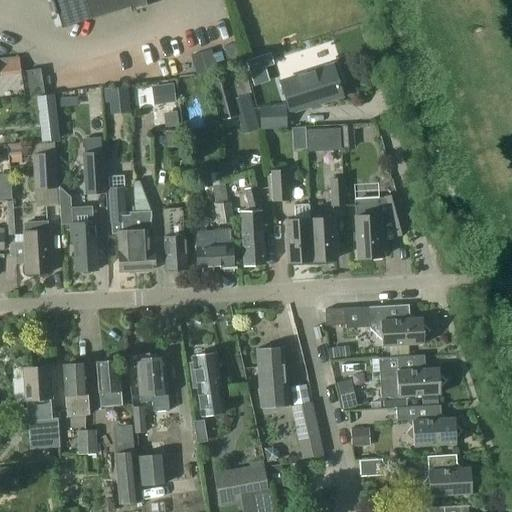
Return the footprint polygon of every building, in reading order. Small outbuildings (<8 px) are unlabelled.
[(233,43),(223,47),(230,67),(241,63),(233,43)] [(196,76),(217,69),(210,50),(190,56),(196,76)] [(332,65),(281,82),(290,112),(342,96),(332,65)] [(41,69),(27,71),(31,96),(46,93),(41,69)] [(212,84),(221,120),(237,116),(236,111),(253,107),(245,75),(212,84)] [(153,108),(153,110),(155,128),(178,124),(173,82),(133,87),(136,110),(153,108)] [(58,139),(53,93),(36,95),(41,141),(58,139)] [(286,105),(259,106),(260,129),(287,127),(286,105)] [(341,126),(342,147),(355,147),(354,125),(341,126)] [(324,144),(324,127),(306,128),(307,145),(324,144)] [(183,146),(182,130),(165,131),(167,147),(183,146)] [(80,140),(83,198),(104,196),(101,139),(80,140)] [(34,154),(36,188),(37,206),(58,205),(55,153),(34,154)] [(287,170),(271,171),(273,201),(289,200),(287,170)] [(214,205),(216,224),(230,223),(234,223),(231,202),(228,203),(225,184),(222,185),(220,172),(210,174),(215,205),(214,205)] [(120,272),(138,271),(137,219),(138,213),(130,213),(130,216),(126,216),(124,189),(123,176),(109,177),(112,222),(123,222),(123,233),(119,233),(120,252),(119,252),(120,272)] [(343,179),(331,179),(332,205),(344,205),(343,179)] [(250,211),(260,208),(255,187),(244,189),(250,211)] [(384,197),(385,199),(379,199),(354,200),(358,258),(382,257),(380,216),(389,214),(396,239),(408,236),(401,211),(396,194),(384,197)] [(288,262),(312,261),(310,219),(309,205),(293,206),(294,220),(286,220),(288,262)] [(185,237),(184,227),(183,207),(164,207),(165,239),(166,269),(187,268),(185,237)] [(261,210),(245,211),(241,211),(243,233),(242,233),(244,265),(265,264),(262,232),(261,218),(261,210)] [(138,219),(138,213),(137,219),(138,271),(155,270),(154,250),(153,250),(151,218),(138,219)] [(333,217),(310,219),(312,261),(336,259),(333,217)] [(23,224),(24,232),(24,243),(15,244),(16,263),(26,263),(26,274),(51,273),(48,222),(23,224)] [(97,270),(95,222),(71,224),(72,241),(74,241),(76,271),(81,271),(84,274),(90,274),(92,270),(97,270)] [(213,230),(214,236),(197,237),(198,247),(197,247),(198,267),(233,265),(232,245),(231,245),(230,236),(230,229),(213,230)] [(346,328),(370,326),(370,328),(381,339),(382,345),(424,342),(424,337),(430,329),(423,322),(423,317),(409,318),(408,304),(325,309),(326,325),(346,324),(346,328)] [(257,350),(259,384),(261,407),(287,405),(286,382),(283,348),(257,350)] [(197,387),(199,396),(202,416),(225,413),(222,393),(216,353),(193,357),(194,364),(191,365),(194,387),(197,387)] [(379,357),(380,372),(381,396),(398,395),(441,392),(440,387),(447,379),(440,372),(439,367),(426,368),(425,354),(379,357)] [(165,358),(136,360),(140,396),(168,394),(165,358)] [(119,361),(96,363),(99,393),(100,393),(101,407),(122,406),(121,392),(119,361)] [(323,454),(311,398),(303,362),(297,364),(301,383),(289,386),(304,458),(323,454)] [(88,394),(86,364),(63,366),(65,396),(66,396),(67,417),(89,415),(88,394)] [(60,419),(54,419),(49,367),(25,369),(32,443),(12,445),(14,466),(34,464),(33,449),(49,448),(62,447),(60,419)] [(355,403),(348,378),(335,382),(341,407),(355,403)] [(422,405),(421,397),(409,398),(410,406),(422,405)] [(422,405),(410,406),(397,406),(398,422),(413,421),(413,425),(407,432),(414,439),(415,445),(457,442),(457,436),(463,429),(456,422),(455,417),(442,417),(441,404),(438,404),(424,405),(422,405)] [(143,407),(133,408),(135,432),(145,432),(143,407)] [(95,428),(77,429),(78,452),(96,451),(95,428)] [(115,454),(120,505),(139,503),(134,452),(115,454)] [(430,475),(423,483),(431,489),(431,495),(473,492),(473,486),(480,479),(472,472),(472,466),(458,467),(457,453),(428,455),(430,475)] [(138,458),(141,485),(167,483),(164,455),(138,458)] [(382,475),(381,459),(359,460),(359,476),(382,475)] [(242,511),(269,511),(260,462),(247,464),(248,468),(213,474),(218,506),(243,502),(244,510),(242,510),(242,511)] [(471,511),(471,503),(430,506),(430,511),(471,511)]
